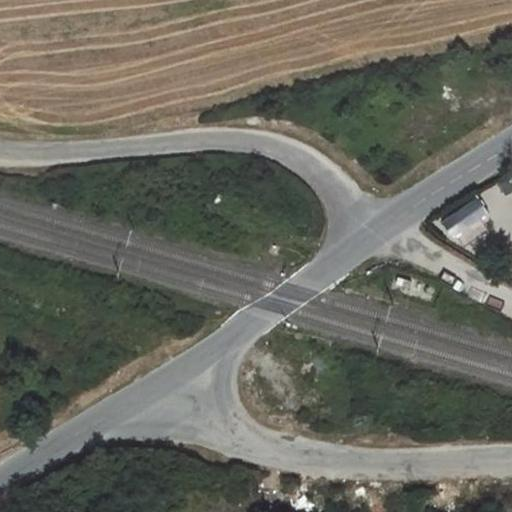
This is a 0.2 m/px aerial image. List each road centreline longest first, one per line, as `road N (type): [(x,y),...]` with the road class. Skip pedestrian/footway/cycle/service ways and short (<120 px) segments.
road 1 (unclassified): [(369,232),(337,184),(253,140),(0,157)]
road 2 (unclassified): [(511,460),(361,463),(259,451),(197,418),(171,386)]
road 3 (unclassified): [(171,386),(369,232)]
road 4 (unclassified): [(0,482),(171,386)]
road 5 (unclassified): [(369,232),(511,145)]
road 6 (track): [(393,217),(419,242),(511,298)]
